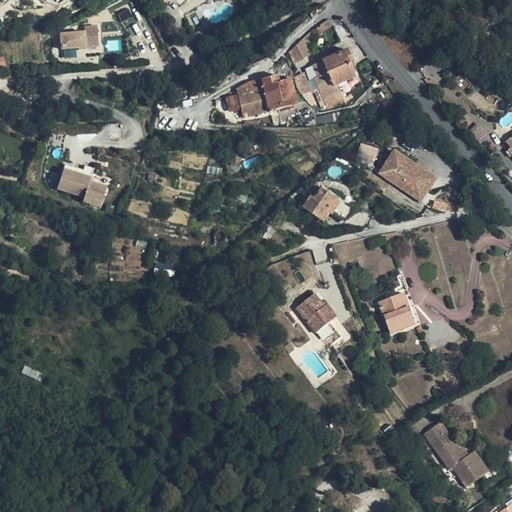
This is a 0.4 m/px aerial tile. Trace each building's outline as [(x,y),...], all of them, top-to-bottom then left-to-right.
[(168,2),(166,0),(150,0),(159,10),(168,2)] [(85,34),(61,36),(63,51),(87,49),(85,34)] [(303,60),(296,47),(288,54),(295,65),(303,60)] [(351,59),(347,50),(322,61),(313,65),(313,66),(306,70),(310,80),(315,78),(319,88),(328,108),(344,101),(337,85),(355,77),(353,73),(349,64),(347,61),(351,59)] [(311,92),(305,76),(295,78),(297,90),(303,96),(311,92)] [(275,84),(273,77),(261,80),(263,87),(238,93),(238,97),(241,106),(243,118),(291,106),(287,90),(293,89),(291,80),(279,83),(275,84)] [(319,88),(315,78),(310,80),(314,90),(319,88)] [(297,105),(293,89),(287,90),(291,106),(297,105)] [(320,110),(311,92),(303,96),(308,101),(312,105),(317,111),(320,110)] [(241,106),(238,97),(227,99),(230,108),(241,106)] [(487,138),(477,126),(469,133),(480,145),(487,138)] [(378,148),(361,143),(357,156),(375,161),(378,148)] [(390,154),(375,177),(417,203),(432,181),(390,154)] [(91,179),(65,170),(58,191),(84,200),(84,201),(99,207),(106,188),(90,182),(91,179)] [(352,210),(321,188),(314,198),(311,196),(303,207),(321,220),(329,209),(345,220),(352,210)] [(420,323),(408,293),(404,294),(380,303),(391,334),(415,325),(420,323)] [(325,308),(315,295),(303,304),(296,309),(316,334),(334,319),(336,318),(327,306),(325,308)] [(306,335),(297,324),(295,326),(304,337),(306,335)] [(44,377),(25,367),(22,373),(41,383),(44,377)] [(98,398),(91,394),(87,402),(95,405),(98,398)] [(461,451),(441,422),(425,434),(449,469),(452,467),(466,487),(489,472),(475,452),(469,455),(466,458),(461,451)] [(428,449),(419,436),(409,444),(418,456),(428,449)] [(469,455),(464,448),(461,451),(466,458),(469,455)] [(511,511),(511,500),(511,501),(511,503),(511,504),(500,511),(511,511)]
